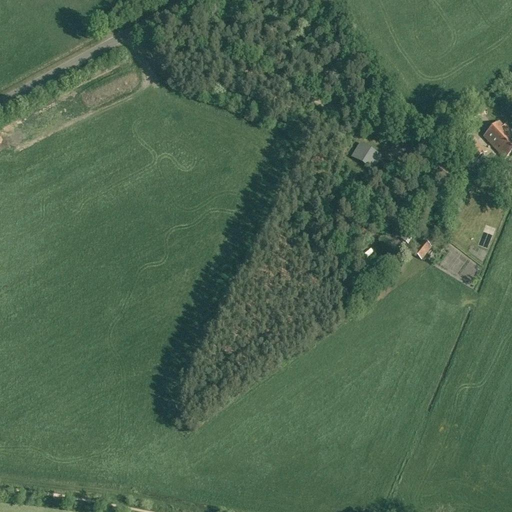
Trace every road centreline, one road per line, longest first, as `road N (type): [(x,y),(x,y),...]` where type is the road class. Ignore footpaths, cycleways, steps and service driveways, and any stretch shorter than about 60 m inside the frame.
road 1 (unclassified): [(0,102),(188,0)]
road 2 (track): [(0,480),(207,511)]
